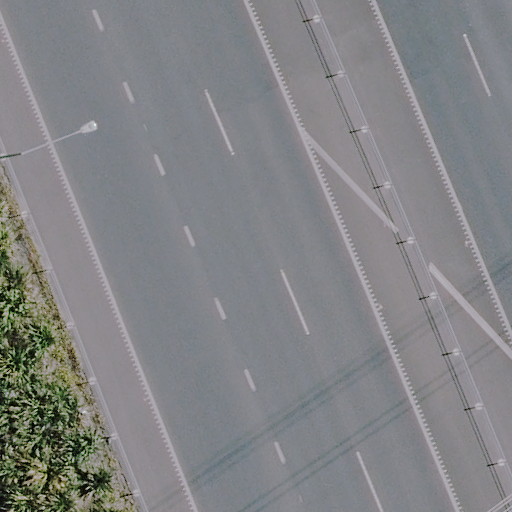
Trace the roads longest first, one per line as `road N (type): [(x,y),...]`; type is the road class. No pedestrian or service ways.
road 1 (motorway): [(370,511),(139,0)]
road 2 (motorway): [(420,0),(511,228)]
